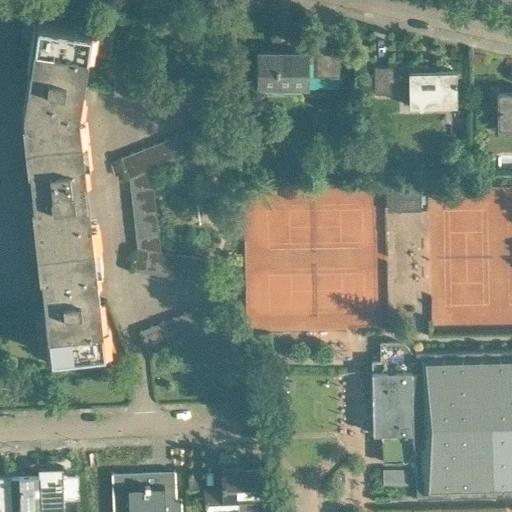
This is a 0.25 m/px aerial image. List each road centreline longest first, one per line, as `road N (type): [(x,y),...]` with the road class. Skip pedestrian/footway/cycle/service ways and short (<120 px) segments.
road 1 (residential): [(0,431),(243,421)]
road 2 (residential): [(350,0),(511,35)]
road 3 (residential): [(15,302),(0,147)]
